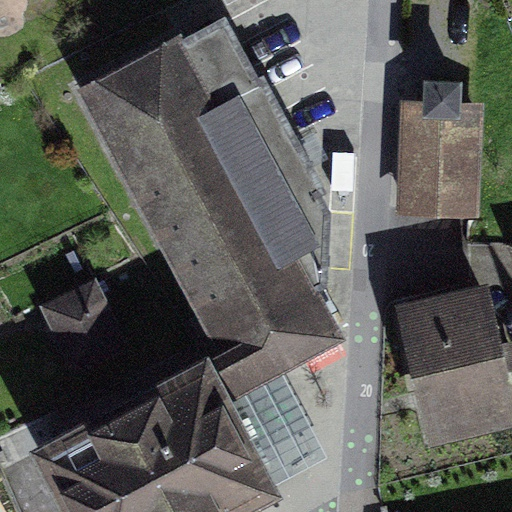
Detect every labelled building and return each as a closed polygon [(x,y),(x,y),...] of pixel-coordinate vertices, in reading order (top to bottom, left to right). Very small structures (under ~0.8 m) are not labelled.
[(224,352),(205,362),(223,398),(339,335),(314,289),(324,284),(328,212),(317,191),(323,188),(264,76),(258,80),(225,18),(181,41),(179,36),(82,89),(224,352)] [(401,95),(398,210),(480,213),(484,97),(461,96),(462,67),(424,67),(424,95),(401,95)] [(511,362),(490,270),(395,292),(430,435),(511,415),(511,362)] [(97,272),(40,300),(75,370),(132,343),(97,272)] [(223,511),(270,486),(223,398),(205,362),(43,449),(76,511),(223,511)] [(235,403),(270,477),(318,455),(282,380),(235,403)]
